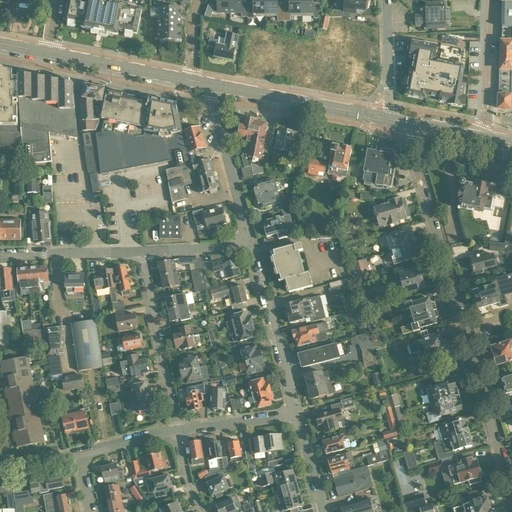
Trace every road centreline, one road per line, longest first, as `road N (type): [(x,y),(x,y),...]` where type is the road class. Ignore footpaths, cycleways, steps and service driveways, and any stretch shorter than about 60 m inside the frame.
road 1 (residential): [(422,185),(511,490)]
road 2 (residential): [(176,431),(139,250)]
road 3 (primary): [(388,119),(213,85)]
road 4 (residential): [(250,246),(297,414)]
road 5 (unclassified): [(213,85),(250,246)]
road 6 (primary): [(190,80),(48,52)]
road 7 (residential): [(0,254),(139,250)]
road 8 (residential): [(488,0),(481,138)]
road 9 (residential): [(176,431),(297,414)]
